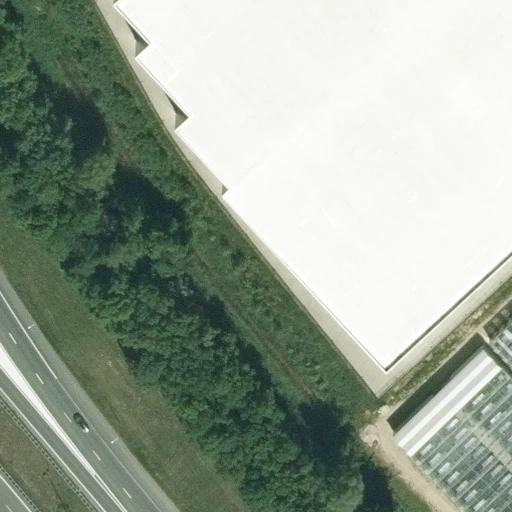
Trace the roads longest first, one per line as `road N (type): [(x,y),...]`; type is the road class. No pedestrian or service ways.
road 1 (motorway): [(133,511),(0,315)]
road 2 (motorway): [(116,511),(0,377)]
